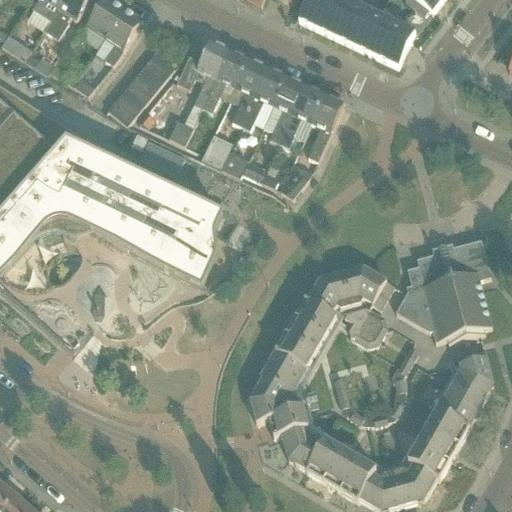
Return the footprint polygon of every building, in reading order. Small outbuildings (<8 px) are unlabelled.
[(51,27),(68,0),(42,0),(32,15),(51,27)] [(94,0),(68,0),(51,27),(51,28),(46,37),(59,45),(69,30),(66,28),(69,22),(77,27),(94,0)] [(247,0),(244,5),(262,16),(262,15),(269,0),(247,0)] [(281,0),(280,3),(295,10),(299,0),(281,0)] [(336,1),(334,0),(311,0),(299,26),(320,36),(336,1)] [(447,1),(445,0),(409,0),(410,1),(420,8),(429,16),(433,19),(447,1)] [(356,10),(336,1),(320,36),(339,45),(356,10)] [(405,7),(415,15),(420,8),(410,1),(405,7)] [(105,45),(125,15),(106,3),(87,33),(105,45)] [(420,8),(415,15),(424,22),(429,16),(420,8)] [(375,19),(356,10),(339,45),(359,55),(375,19)] [(113,72),(118,66),(143,27),(125,15),(105,45),(115,51),(105,66),(113,72)] [(378,64),(395,28),(375,19),(359,55),(378,64)] [(395,28),(378,64),(399,74),(415,38),(395,28)] [(9,40),(0,34),(0,45),(4,48),(9,40)] [(32,57),(8,42),(1,53),(25,68),(25,67),(30,59),(32,57)] [(203,115),(231,57),(211,48),(202,68),(189,62),(177,90),(191,96),(198,78),(208,82),(194,111),(203,115)] [(235,95),(249,66),(231,57),(203,115),(212,119),(220,102),(230,106),(235,95)] [(40,66),(30,59),(25,67),(48,82),(55,71),(42,63),(40,66)] [(175,75),(156,59),(148,68),(167,84),(175,75)] [(244,99),(231,129),(241,133),(268,75),(249,66),(235,95),(244,99)] [(167,84),(148,68),(140,78),(159,94),(167,84)] [(268,75),(241,133),(250,137),(263,109),(273,113),(287,84),(268,75)] [(159,94),(140,78),(132,88),(151,104),(159,94)] [(69,79),(64,87),(75,94),(80,85),(69,79)] [(283,118),(270,146),(279,150),(306,92),(287,84),(273,113),(283,118)] [(75,94),(88,102),(95,95),(80,85),(75,94)] [(151,104),(132,88),(124,97),(144,113),(151,104)] [(311,130),(325,101),(306,92),(279,150),(288,154),(294,142),(304,146),(311,130)] [(90,340),(152,269),(202,293),(215,265),(206,260),(215,243),(215,242),(225,221),(132,177),(88,156),(89,154),(0,97),(0,295),(60,347),(62,348),(74,359),(91,340),(90,340)] [(144,113),(124,97),(116,107),(136,123),(144,113)] [(345,111),(325,101),(311,130),(321,135),(308,164),(318,169),(345,111)] [(136,123),(116,107),(108,117),(127,133),(136,123)] [(178,127),(169,145),(185,153),(194,135),(178,127)] [(225,167),(221,176),(240,185),(242,180),(248,167),(229,158),(225,167)] [(210,159),(205,169),(221,176),(225,167),(210,159)] [(262,188),(265,179),(267,176),(248,167),(242,180),(262,188)] [(294,172),(281,197),(293,206),(311,184),(313,181),(312,181),(295,172),(294,172)] [(265,179),(262,188),(276,195),(280,186),(265,179)] [(449,350),(466,346),(485,341),(484,336),(492,334),(480,287),(492,284),(482,246),(454,254),(453,250),(432,255),(433,261),(417,265),(419,273),(407,276),(412,292),(396,319),(429,338),(432,338),(435,349),(447,346),(449,350)] [(305,415),(319,411),(317,402),(303,405),(299,391),(337,326),(332,322),(336,315),(341,318),(360,313),(364,307),(373,313),(377,307),(380,300),(384,294),(387,288),(364,275),(320,286),(308,308),(305,306),(261,384),(263,385),(252,404),(251,407),(257,430),(268,426),(273,445),(282,442),(285,452),(289,467),(293,465),(297,468),(295,471),(307,477),(306,478),(358,508),(359,506),(369,511),(405,511),(417,509),(416,506),(420,505),(424,507),(437,485),(439,487),(484,410),(481,408),(483,405),(487,404),(493,391),(486,365),(480,367),(473,368),(467,370),(460,372),(463,384),(458,385),(409,470),(414,473),(409,481),(404,478),(386,483),(383,488),(374,483),(377,478),(318,444),(312,445),(309,435),(310,434),(308,425),(305,415)] [(391,298),(394,292),(387,288),(384,294),(391,298)] [(387,304),(391,298),(384,294),(380,300),(387,304)] [(387,304),(380,300),(377,307),(383,311),(387,304)] [(380,317),(383,311),(377,307),(373,313),(380,317)] [(347,321),(344,326),(354,331),(350,340),(352,346),(369,355),(379,352),(387,336),(385,326),(367,316),(347,321)] [(412,370),(419,358),(411,354),(405,365),(412,370)] [(484,357),(478,359),(480,367),(486,365),(484,357)] [(480,367),(478,359),(471,361),(473,368),(480,367)] [(473,368),(471,361),(465,362),(467,370),(473,368)] [(467,370),(465,362),(458,364),(460,372),(467,370)] [(406,381),(412,370),(405,365),(399,375),(398,377),(405,381),(406,381)] [(403,385),(405,381),(398,377),(399,375),(398,374),(392,384),(393,389),(395,389),(395,387),(403,385)] [(345,395),(343,385),(334,387),(337,397),(345,395)] [(405,391),(403,385),(395,387),(395,389),(396,393),(405,391)] [(406,397),(405,391),(396,393),(398,398),(398,400),(405,398),(406,397)] [(348,404),(345,395),(337,397),(340,406),(348,404)] [(405,409),(406,405),(395,403),(394,409),(395,410),(396,408),(403,412),(405,409)] [(350,410),(348,404),(340,406),(342,415),(343,414),(350,413),(350,411),(350,410)] [(401,418),(404,412),(403,412),(396,408),(395,410),(393,414),(401,418)] [(356,418),(357,417),(351,410),(350,410),(350,411),(350,413),(343,414),(344,419),(347,421),(351,424),(354,417),(356,418)] [(397,424),(401,418),(393,414),(391,418),(390,420),(397,423),(397,424)] [(356,428),(360,421),(356,418),(354,417),(351,424),(350,425),(356,428)] [(395,426),(397,423),(390,420),(391,418),(389,417),(383,420),(384,421),(386,421),(388,428),(395,426)] [(362,430),(366,424),(364,423),(360,421),(356,428),(361,431),(362,430)] [(388,428),(386,421),(384,421),(380,423),(382,431),(388,429),(388,428)] [(382,431),(380,423),(375,424),(373,424),(375,431),(375,432),(382,431)] [(0,511),(9,511),(18,503),(1,488),(0,488),(0,511)] [(28,511),(18,503),(9,511),(28,511)]
